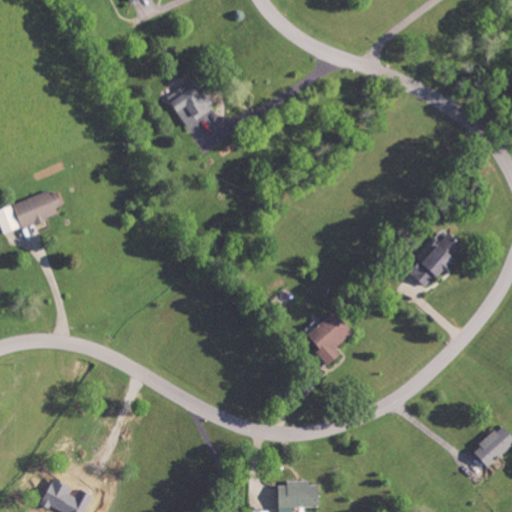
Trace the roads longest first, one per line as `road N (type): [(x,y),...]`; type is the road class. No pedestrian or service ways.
road 1 (residential): [(0,346),(81,344),(243,424),(287,432),(328,427),(391,400),(473,324),(511,260),(503,156),(455,110),(301,36),(261,0)]
road 2 (residential): [(55,340),(60,286),(47,251),(12,221)]
